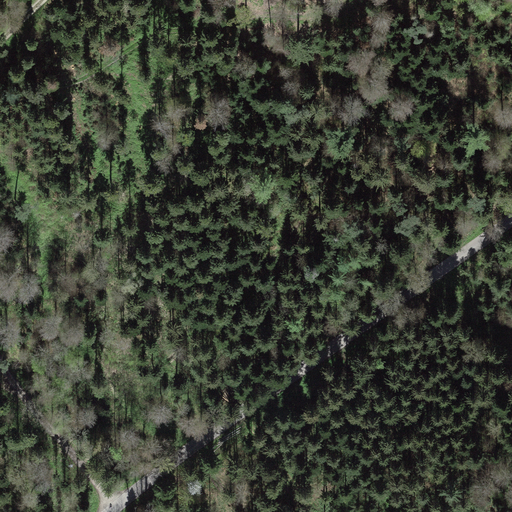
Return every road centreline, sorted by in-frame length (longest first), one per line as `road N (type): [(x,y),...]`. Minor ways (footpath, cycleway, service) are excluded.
road 1 (tertiary): [(511,219),(110,511)]
road 2 (track): [(0,103),(84,75),(170,28),(361,0)]
road 3 (track): [(0,360),(115,507)]
